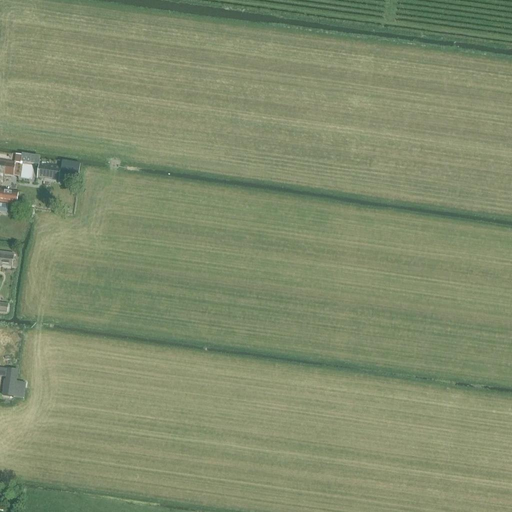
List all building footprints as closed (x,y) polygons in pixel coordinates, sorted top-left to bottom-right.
[(0,185),(1,182),(3,182),(4,174),(19,177),(21,164),(0,160),(0,185)] [(61,168),(60,173),(78,176),(80,164),(62,161),(61,168)] [(37,178),(59,181),(60,173),(61,168),(39,165),(37,178)] [(0,190),(0,202),(15,204),(17,193),(0,190)] [(0,211),(7,213),(8,205),(0,203),(0,211)] [(0,252),(0,266),(12,268),(14,254),(0,252)] [(0,303),(0,311),(7,313),(9,305),(0,303)] [(0,367),(0,376),(5,378),(5,380),(4,380),(2,396),(23,399),(25,391),(15,390),(16,382),(18,370),(0,367)]
